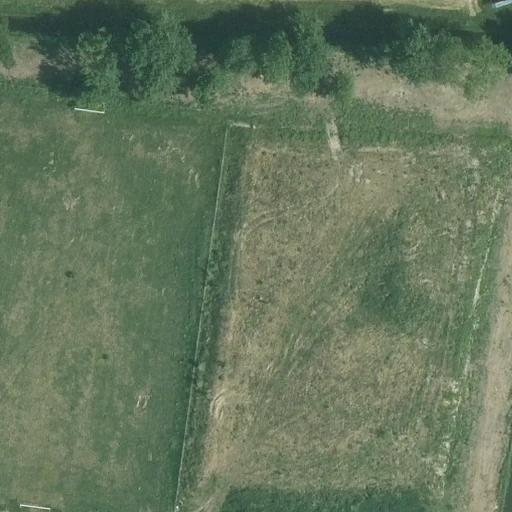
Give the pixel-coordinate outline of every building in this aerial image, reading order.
[(65,164),(45,184),(77,215),(96,194),(65,164)] [(430,192),(427,208),(436,210),(436,212),(463,218),(473,175),(446,169),(440,195),(430,192)] [(104,176),(102,193),(112,194),(114,177),(104,176)] [(125,188),(123,201),(131,202),(128,227),(152,230),(157,190),(133,187),(133,189),(125,188)] [(181,193),(177,229),(201,233),(204,207),(212,208),(213,195),(205,195),(206,192),(182,189),(181,193)] [(157,190),(152,230),(176,233),(177,229),(181,193),(157,190)] [(226,191),(221,235),(248,238),(252,210),(260,211),(262,198),(254,197),(254,195),(226,191)] [(278,195),(276,207),(284,209),(281,234),(305,237),(310,197),(286,194),(286,196),(278,195)] [(310,197),(305,237),(329,240),(332,215),(340,216),(342,203),(334,202),(334,200),(310,197)] [(478,197),(473,213),(482,217),(488,201),(478,197)] [(385,207),(379,251),(403,254),(407,221),(415,222),(417,210),(409,208),(409,206),(385,203),(385,207)] [(352,205),(351,218),(359,219),(355,252),(379,255),(379,251),(385,207),(361,204),(361,206),(352,205)] [(511,214),(486,217),(489,245),(511,242),(511,214)] [(29,235),(27,245),(44,247),(45,237),(29,235)] [(81,246),(39,260),(48,286),(90,273),(81,246)] [(167,268),(164,293),(186,296),(189,271),(167,268)] [(511,274),(478,269),(474,297),(488,299),(486,308),(502,311),(504,301),(511,302),(511,274)] [(313,270),(310,292),(335,295),(338,273),(313,270)] [(189,271),(186,296),(208,299),(211,274),(189,271)] [(240,274),(236,307),(260,310),(264,277),(240,274)] [(264,277),(260,310),(283,313),(288,281),(264,277)] [(118,282),(91,315),(113,333),(124,319),(132,325),(142,312),(135,306),(140,299),(118,282)] [(354,284),(351,305),(376,309),(379,287),(354,284)] [(310,292),(307,313),(332,317),(335,295),(310,292)] [(351,305),(348,327),(373,330),(376,309),(351,305)] [(236,307),(232,339),(255,343),(260,310),(236,307)] [(260,310),(255,343),(279,346),(283,313),(260,310)] [(403,348),(399,376),(481,386),(485,359),(483,359),(484,349),(486,349),(490,322),(408,311),(404,338),(408,339),(407,349),(403,348)] [(316,321),(314,333),(322,334),(324,322),(316,321)] [(324,322),(322,334),(330,335),(331,323),(324,322)] [(145,323),(142,346),(148,346),(175,350),(178,328),(145,323)] [(178,328),(175,350),(203,354),(209,355),(212,332),(178,328)] [(314,333),(313,345),(321,346),(322,334),(314,333)] [(322,334),(321,346),(329,347),(330,335),(322,334)] [(348,334),(346,345),(354,346),(356,335),(348,334)] [(356,335),(354,346),(362,347),(364,336),(356,335)] [(346,345),(345,357),(353,358),(354,346),(346,345)] [(148,346),(145,367),(173,371),(175,350),(148,346)] [(354,346),(353,358),(361,359),(362,347),(354,346)] [(299,349),(296,371),(321,374),(324,353),(299,349)] [(175,350),(173,371),(201,374),(203,354),(175,350)] [(234,352),(232,364),(240,365),(241,353),(234,352)] [(241,353),(240,365),(248,366),(249,354),(241,353)] [(257,355),(256,367),(264,368),(266,356),(257,355)] [(266,356),(264,368),(272,369),(273,357),(266,356)] [(343,363),(341,385),(365,388),(368,366),(343,363)] [(232,364),(230,375),(238,376),(240,365),(232,364)] [(240,365),(238,376),(246,377),(248,366),(240,365)] [(145,367),(142,388),(170,392),(173,371),(145,367)] [(256,367),(254,379),(263,380),(264,368),(256,367)] [(264,368),(263,380),(270,381),(272,369),(264,368)] [(173,371),(170,392),(198,396),(201,374),(173,371)] [(296,371),(293,393),(318,396),(321,374),(296,371)] [(230,375),(229,387),(237,388),(238,376),(230,375)] [(238,376),(237,388),(245,389),(246,377),(238,376)] [(254,379),(253,390),(261,391),(263,380),(254,379)] [(263,380),(261,391),(269,392),(270,381),(263,380)] [(341,385),(338,407),(362,410),(365,388),(341,385)] [(137,387),(134,409),(167,414),(170,392),(142,388),(137,387)] [(170,392),(167,414),(200,418),(203,396),(198,396),(170,392)] [(224,399),(219,432),(243,435),(247,403),(224,399)] [(297,399),(294,421),(319,424),(321,403),(297,399)] [(430,405),(427,428),(467,433),(470,410),(469,410),(470,402),(457,400),(456,408),(430,405)] [(247,403),(243,435),(267,438),(271,406),(247,403)] [(340,414),(336,446),(360,449),(364,417),(340,414)] [(364,417),(360,449),(383,453),(388,420),(364,417)] [(294,421),(291,443),(316,446),(319,424),(294,421)] [(424,428),(420,453),(460,458),(464,433),(424,428)] [(219,432),(215,465),(239,468),(243,435),(219,432)] [(243,435),(239,468),(263,471),(267,438),(243,435)] [(148,436),(140,439),(145,450),(152,447),(148,436)] [(140,439),(132,442),(137,453),(145,450),(140,439)] [(336,446),(331,479),(355,482),(360,449),(336,446)] [(152,447),(145,450),(149,462),(157,459),(152,447)] [(360,449),(355,482),(379,485),(383,453),(360,449)] [(145,450),(137,453),(142,465),(149,462),(145,450)] [(299,450),(297,462),(305,463),(307,451),(299,450)] [(307,451),(305,463),(313,464),(315,452),(307,451)] [(420,453),(417,477),(443,480),(441,488),(454,490),(455,482),(457,482),(460,458),(420,453)] [(297,462),(296,474),(304,475),(305,463),(297,462)] [(305,463),(304,475),(312,476),(313,464),(305,463)] [(244,507),(243,511),(264,511),(266,499),(245,496),(244,507)] [(202,511),(204,502),(182,499),(180,511),(202,511)] [(266,499),(264,511),(285,511),(287,502),(266,499)] [(204,502),(202,511),(223,511),(224,505),(204,502)] [(413,506),(412,511),(457,511),(456,511),(457,504),(445,502),(444,510),(413,506)]
